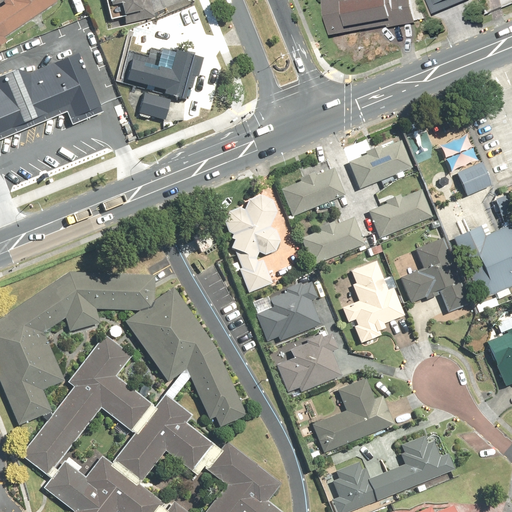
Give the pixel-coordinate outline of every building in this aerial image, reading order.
[(12,0),(0,8),(0,46),(7,42),(4,38),(58,2),(56,0),(12,0)] [(109,0),(113,19),(125,16),(127,23),(154,16),(150,0),(109,0)] [(331,0),(337,35),(389,26),(389,28),(421,22),(416,0),(331,0)] [(430,0),(437,15),(464,4),(466,11),(479,6),(476,0),(430,0)] [(112,37),(100,43),(103,51),(116,45),(112,37)] [(132,60),(127,81),(189,98),(195,73),(212,78),(216,63),(178,52),(173,70),(132,60)] [(28,65),(0,76),(0,136),(65,110),(69,121),(101,108),(78,53),(30,72),(28,65)] [(144,95),(139,114),(165,121),(170,102),(144,95)] [(366,156),(347,163),(359,191),(412,169),(400,141),(380,150),(379,147),(365,153),(366,156)] [(439,147),(452,176),(458,173),(463,171),(450,142),(439,147)] [(480,164),(456,175),(466,197),(490,187),(480,164)] [(298,183),(280,191),(291,218),(344,196),(333,169),(313,177),(311,174),(297,180),(298,183)] [(385,205),(368,212),(379,240),(432,217),(420,190),(401,198),(400,197),(384,204),(385,205)] [(238,208),(212,218),(234,273),(238,271),(247,294),(271,285),(261,261),(256,263),(255,260),(258,254),(264,256),(275,252),(279,241),(275,231),(269,228),(276,212),(271,201),(259,196),(247,200),(243,210),(238,208)] [(318,233),(300,241),(311,268),(364,246),(353,219),(333,227),(332,224),(317,230),(318,233)] [(479,228),(452,240),(478,302),(511,288),(511,224),(482,237),(479,228)] [(422,270),(399,279),(410,305),(425,299),(425,301),(437,296),(437,294),(438,294),(447,315),(471,305),(451,258),(449,259),(441,239),(414,250),(422,270)] [(358,303),(341,309),(347,324),(354,321),(356,327),(352,328),(359,345),(369,342),(380,337),(378,332),(384,330),(383,325),(404,317),(392,289),(387,291),(375,262),(349,272),(355,285),(351,286),(358,303)] [(0,319),(0,377),(20,424),(42,416),(48,420),(53,414),(50,411),(53,410),(44,389),(64,381),(43,332),(66,317),(70,331),(100,322),(97,308),(142,310),(125,320),(168,382),(186,369),(190,378),(210,418),(216,415),(221,426),(246,415),(217,346),(174,287),(155,299),(155,274),(70,273),(0,319)] [(271,309),(255,315),(266,342),(277,338),(279,342),(320,325),(310,301),(316,299),(310,283),(301,286),(299,283),(283,290),(285,293),(268,300),(271,309)] [(511,329),(485,339),(504,389),(511,386),(511,329)] [(292,360),(275,367),(286,394),(297,389),(299,393),(340,377),(330,353),(336,350),(330,334),(321,338),(320,335),(304,341),(305,344),(288,351),(292,360)] [(186,369),(165,394),(172,400),(190,378),(186,369)] [(345,412),(311,426),(323,455),(393,426),(382,398),(373,401),(364,379),(336,390),(345,412)] [(337,499),(331,502),(334,511),(353,511),(453,472),(446,455),(439,458),(433,443),(426,445),(423,438),(400,447),(403,455),(399,456),(403,466),(368,480),(364,469),(360,471),(357,463),(334,472),(337,480),(331,483),(337,499)]
